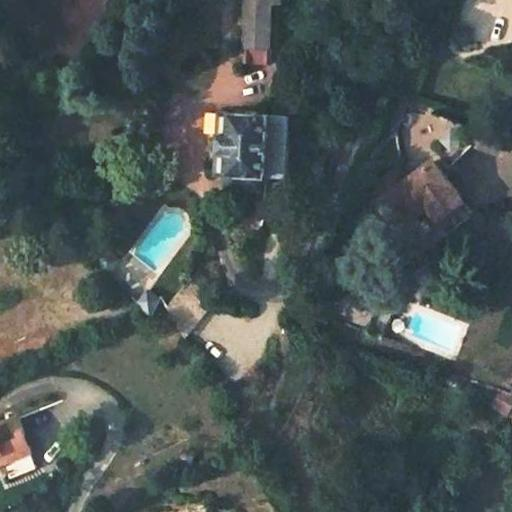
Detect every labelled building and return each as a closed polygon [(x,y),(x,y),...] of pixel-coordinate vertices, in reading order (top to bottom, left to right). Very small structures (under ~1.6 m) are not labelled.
[(265,47),(266,5),(246,5),(244,66),(252,65),(269,67),(270,48),(265,47)] [(225,193),(267,196),(268,160),(269,134),(269,117),(230,115),(219,115),(215,179),(226,179),(225,193)] [(287,135),(269,134),(268,160),(286,162),(287,135)] [(427,205),(450,233),(477,213),(434,160),(380,200),(402,226),(427,205)] [(102,265),(113,276),(122,264),(110,255),(102,265)] [(186,321),(212,313),(203,284),(176,293),(186,321)] [(142,305),(155,318),(163,303),(151,293),(142,305)] [(502,414),(511,396),(511,394),(488,387),(481,406),(502,414)] [(0,458),(1,458),(4,468),(31,458),(16,423),(0,428),(0,458)] [(37,476),(31,458),(4,468),(11,485),(37,476)]
